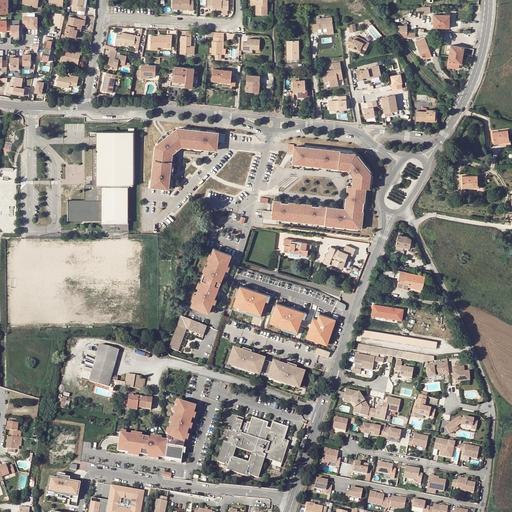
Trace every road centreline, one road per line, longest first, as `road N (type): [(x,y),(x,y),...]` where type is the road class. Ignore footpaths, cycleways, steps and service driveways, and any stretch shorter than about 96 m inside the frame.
road 1 (residential): [(486,476),(488,393),(402,209)]
road 2 (tertiary): [(384,230),(293,497)]
road 3 (residential): [(228,489),(97,470),(87,476),(80,511)]
road 4 (residential): [(101,16),(228,24),(236,21),(237,0)]
road 5 (tertiary): [(487,0),(476,70),(439,143)]
road 6 (residential): [(85,107),(232,115)]
road 7 (residential): [(344,448),(486,476)]
road 8 (residential): [(481,507),(339,484)]
road 9 (track): [(360,0),(459,104)]
